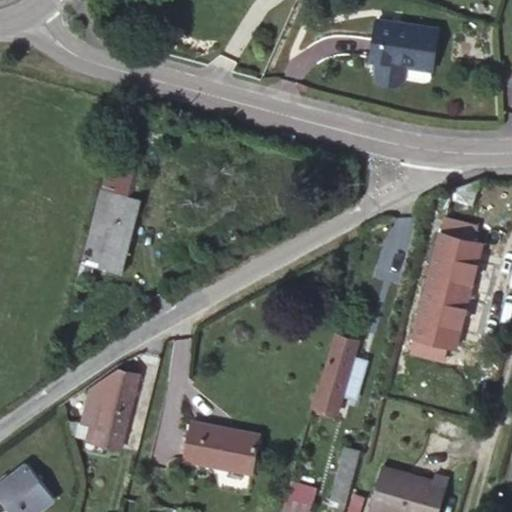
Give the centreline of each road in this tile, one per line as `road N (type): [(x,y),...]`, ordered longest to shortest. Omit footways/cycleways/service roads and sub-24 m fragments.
road 1 (residential): [(0,433),(110,349),(373,206),(399,182),(413,146)]
road 2 (residential): [(29,13),(86,59),(413,146)]
